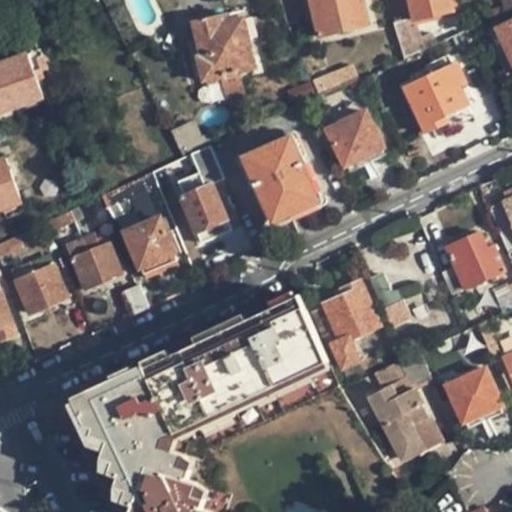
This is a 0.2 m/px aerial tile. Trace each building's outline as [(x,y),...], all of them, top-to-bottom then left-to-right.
[(310,0),(318,36),(371,24),(366,0),(310,0)] [(452,0),(407,0),(411,18),(412,21),(455,11),(452,0)] [(499,0),(504,16),(511,12),(511,5),(510,0),(499,0)] [(204,82),(221,77),(238,73),(256,69),(245,17),(228,21),(226,14),(194,21),(202,53),(197,54),(204,82)] [(412,21),(411,18),(394,23),(404,59),(438,44),(432,33),(422,36),(417,26),(413,27),(412,21)] [(511,20),(496,28),(511,62),(511,20)] [(30,53),(0,63),(0,115),(44,99),(30,53)] [(427,65),(430,75),(455,64),(450,55),(427,65)] [(448,115),(469,105),(461,85),(467,82),(459,62),(455,64),(430,75),(405,87),(426,134),(451,123),(448,115)] [(335,72),(314,81),(321,96),(336,89),(342,86),(335,72)] [(242,92),(238,73),(221,77),(225,95),(242,92)] [(355,80),(342,86),(336,89),(342,104),(362,95),(355,80)] [(304,84),(290,91),(295,102),(309,95),(304,84)] [(474,117),(469,105),(448,115),(451,123),(451,126),(474,117)] [(345,168),(348,166),(384,150),(387,148),(370,109),(326,128),(345,168)] [(184,154),(207,144),(203,135),(195,118),(172,128),(184,154)] [(207,144),(209,148),(212,146),(218,143),(213,131),(203,135),(207,144)] [(246,156),(273,222),(320,201),(291,136),(246,156)] [(224,174),(212,146),(209,148),(184,159),(155,172),(159,182),(201,164),(202,167),(197,169),(202,183),(224,174)] [(351,171),(364,165),(373,162),(386,156),(384,150),(348,166),(351,171)] [(0,211),(23,204),(16,184),(6,157),(0,159),(0,211)] [(378,175),(373,162),(364,165),(370,178),(378,175)] [(155,172),(103,197),(107,206),(122,199),(122,202),(131,198),(130,195),(148,187),(159,182),(155,172)] [(28,180),(16,184),(23,204),(35,199),(28,180)] [(197,232),(199,231),(228,219),(231,218),(215,182),(182,197),(197,232)] [(131,198),(142,223),(159,216),(148,187),(130,195),(131,198)] [(511,197),(488,208),(508,253),(511,251),(511,197)] [(80,207),(49,222),(53,232),(84,218),(80,207)] [(163,214),(159,216),(142,223),(125,230),(140,270),(143,269),(177,255),(179,254),(163,214)] [(233,230),(228,219),(199,231),(204,242),(233,230)] [(39,226),(0,244),(0,257),(43,237),(39,226)] [(441,271),(452,296),(507,272),(496,244),(488,248),(481,232),(445,248),(453,266),(441,271)] [(67,244),(86,289),(125,274),(113,243),(100,248),(94,234),(67,244)] [(179,261),(177,255),(143,269),(145,274),(179,261)] [(16,280),(31,314),(70,298),(57,264),(16,280)] [(371,281),(392,328),(412,319),(400,290),(393,292),(385,275),(371,281)] [(309,311),(332,361),(336,359),(341,371),(363,362),(352,338),(381,326),(361,280),(334,292),(337,300),(309,311)] [(126,290),(135,315),(151,307),(141,284),(126,290)] [(0,340),(16,336),(0,285),(0,340)] [(110,441),(104,458),(117,462),(111,474),(122,478),(119,487),(130,492),(124,502),(137,507),(134,511),(211,511),(204,508),(208,499),(197,495),(201,484),(191,479),(194,469),(184,465),(186,456),(165,447),(167,437),(332,361),(309,311),(302,296),(94,392),(84,412),(95,436),(110,441)] [(504,357),(488,321),(478,326),(494,362),(497,361),(504,357)] [(511,353),(504,357),(497,361),(511,391),(511,353)] [(429,381),(417,354),(406,359),(392,366),(399,380),(405,393),(413,389),(429,381)] [(447,383),(465,424),(506,406),(488,365),(447,383)] [(396,451),(434,430),(413,389),(405,393),(399,380),(368,397),(396,451)] [(440,441),(434,430),(396,451),(402,462),(440,441)]
